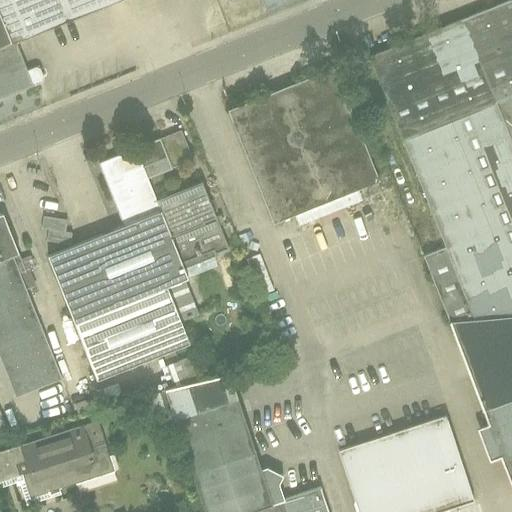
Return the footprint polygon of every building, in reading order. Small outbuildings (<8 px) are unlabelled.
[(0,0),(0,96),(31,84),(16,44),(129,0),(0,0)] [(511,0),(500,0),(372,52),(449,244),(422,255),(447,317),(511,311),(511,134),(511,132),(511,131),(511,0)] [(332,73),(229,115),(275,230),(295,222),(299,232),(363,206),(359,195),(379,188),(332,73)] [(99,166),(125,231),(160,217),(156,206),(150,193),(197,174),(181,134),(99,166)] [(160,217),(181,269),(227,251),(202,188),(156,206),(160,217)] [(0,361),(14,396),(60,377),(11,258),(16,256),(0,216),(0,361)] [(48,217),(45,240),(67,242),(69,219),(48,217)] [(125,231),(48,262),(74,328),(140,302),(187,284),(181,269),(160,217),(125,231)] [(187,284),(140,302),(177,393),(206,385),(181,322),(199,315),(187,284)] [(511,311),(447,317),(490,425),(474,432),(485,461),(504,455),(511,476),(511,311)] [(326,511),(319,491),(285,502),(280,489),(284,481),(266,473),(261,475),(229,379),(206,385),(177,393),(163,397),(201,511),(326,511)] [(0,481),(23,474),(31,497),(117,467),(100,418),(0,452),(0,481)] [(444,421),(339,456),(347,482),(357,511),(452,511),(472,506),(451,442),(444,421)]
